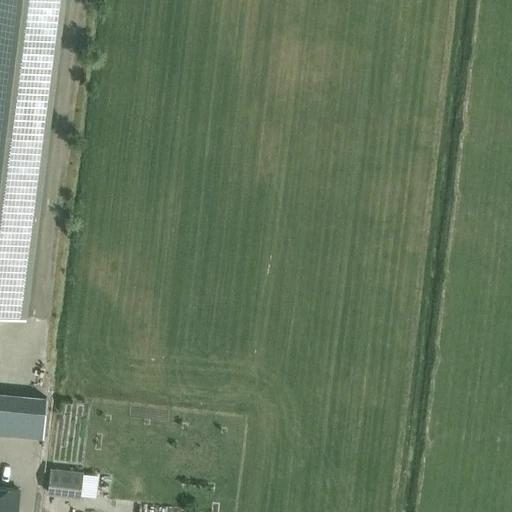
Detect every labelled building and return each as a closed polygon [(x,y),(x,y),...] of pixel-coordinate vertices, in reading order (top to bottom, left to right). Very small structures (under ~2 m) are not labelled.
[(63,0),(0,0),(0,315),(25,319),(63,0)] [(46,397),(0,392),(0,433),(43,437),(46,397)] [(131,432),(133,413),(119,411),(116,430),(131,432)] [(81,497),(83,471),(50,467),(48,494),(81,497)] [(0,511),(16,511),(18,488),(0,486),(0,511)]
